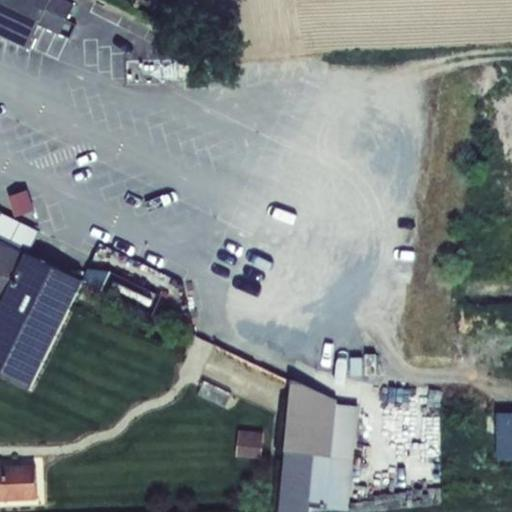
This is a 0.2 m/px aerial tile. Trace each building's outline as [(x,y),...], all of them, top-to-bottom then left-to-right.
[(65,0),(0,0),(0,36),(27,50),(39,25),(59,35),(74,4),(65,0)] [(30,188),(12,193),(20,215),(37,209),(30,188)] [(0,374),(31,389),(83,282),(27,255),(39,232),(2,214),(0,217),(0,374)] [(205,382),(198,395),(225,408),(231,394),(205,382)] [(289,382),(283,452),(309,455),(304,506),(349,510),(357,407),(289,382)] [(237,432),(235,459),(262,461),(264,434),(237,432)] [(0,463),(0,501),(37,500),(35,462),(0,463)]
